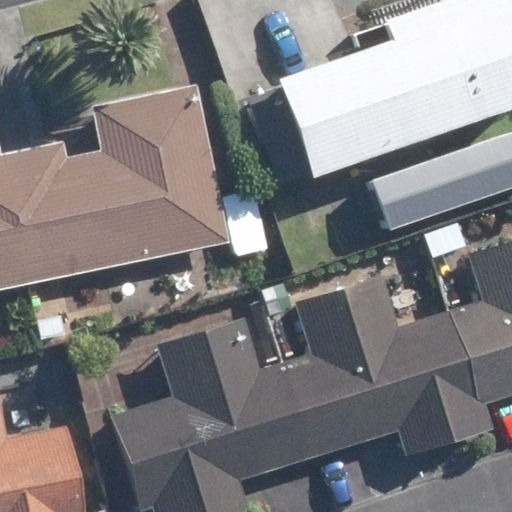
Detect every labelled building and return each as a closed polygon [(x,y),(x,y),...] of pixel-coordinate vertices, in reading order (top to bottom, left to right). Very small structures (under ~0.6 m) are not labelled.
[(453,0),(377,27),(385,48),(269,88),(302,187),(511,113),(511,11),(508,0),(453,0)] [(0,158),(0,169),(24,288),(225,248),(192,90),(89,110),(98,155),(61,162),(58,147),(0,158)] [(479,209),(461,155),(370,188),(388,240),(479,209)] [(0,293),(24,288),(0,169),(0,293)] [(264,250),(250,192),(219,200),(232,257),(264,250)] [(453,226),(423,238),(431,260),(461,249),(453,226)] [(449,311),(479,409),(511,398),(511,246),(464,262),(478,302),(449,311)] [(307,355),(278,365),(309,461),(392,434),(401,461),(487,434),(479,409),(449,311),(392,329),(376,280),(291,306),(307,355)] [(57,320),(33,324),(37,343),(61,338),(57,320)] [(170,403),(107,423),(135,511),(145,511),(148,511),(242,511),(233,484),(309,461),(278,365),(252,374),(236,325),(153,351),(170,403)] [(0,511),(77,511),(62,433),(1,445),(0,437),(0,511)]
